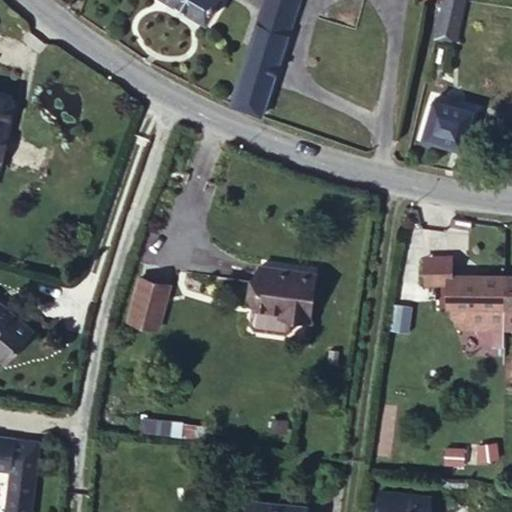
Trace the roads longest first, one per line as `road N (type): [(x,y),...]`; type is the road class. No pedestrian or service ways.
road 1 (residential): [(169,93),(102,290),(73,473)]
road 2 (residential): [(397,177),(343,511)]
road 3 (tertiary): [(397,177),(316,157),(169,93)]
road 4 (tertiary): [(169,93),(31,0)]
